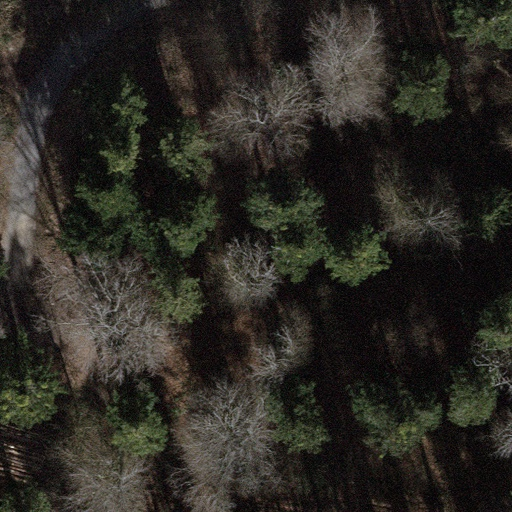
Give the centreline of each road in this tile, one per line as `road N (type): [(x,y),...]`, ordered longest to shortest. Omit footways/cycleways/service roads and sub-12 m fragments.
road 1 (track): [(161,0),(69,51),(38,94),(0,336)]
road 2 (track): [(11,284),(89,372),(175,511)]
road 3 (track): [(123,422),(256,492),(362,511)]
